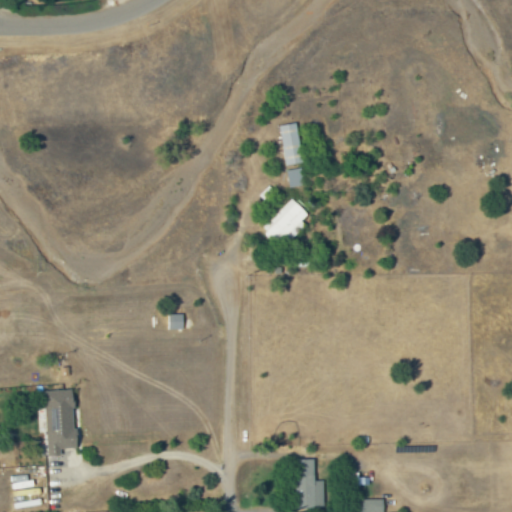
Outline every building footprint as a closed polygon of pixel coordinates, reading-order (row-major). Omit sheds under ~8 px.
[(280,124),(283,165),(301,163),(297,123),(280,124)] [(288,187),(302,185),(300,168),(286,169),(288,187)] [(278,248),(304,224),(300,220),(307,214),(293,198),(260,228),(278,248)] [(48,456),(61,455),(61,448),(77,447),(74,389),(45,390),(48,456)] [(314,458),(294,459),(296,508),(324,508),(323,480),(314,480),(314,458)] [(383,511),(384,499),(360,498),(359,511),(383,511)]
